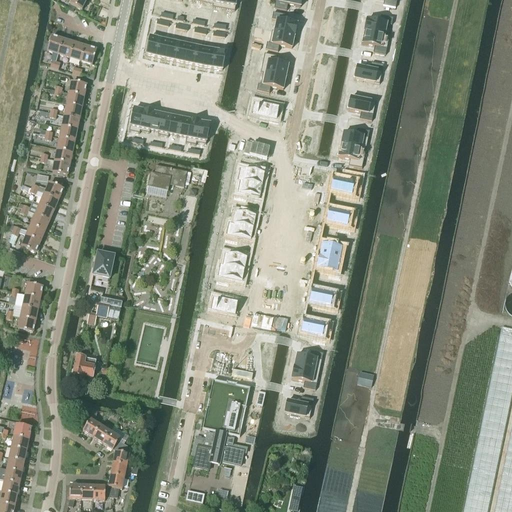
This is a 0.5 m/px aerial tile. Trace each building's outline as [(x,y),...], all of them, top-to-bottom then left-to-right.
[(84,0),(71,0),(73,0),(70,6),(71,7),(81,12),(87,1),(84,0)] [(214,0),(213,8),(223,10),(225,0),(214,0)] [(225,0),(223,10),(234,12),(236,0),(225,0)] [(275,0),(274,9),(286,11),(288,5),(290,5),(293,6),(300,8),(301,0),(275,0)] [(381,0),(382,0),(384,1),(383,7),(395,9),(396,0),(381,0)] [(273,13),(272,20),(276,21),(274,32),(272,32),(271,32),(294,37),(297,25),(290,23),(286,22),(284,22),(285,16),(273,13)] [(366,21),(364,33),(389,38),(384,37),(387,25),(391,26),(393,20),(381,17),(379,23),(377,23),(373,22),(366,21)] [(267,43),(265,50),(278,53),(279,46),(281,47),(285,48),(292,49),(294,37),(271,32),(269,44),(267,43)] [(364,33),(361,45),(368,47),(372,47),(374,48),(373,54),(385,57),(389,38),(364,33)] [(44,45),(42,51),(46,53),(53,55),(49,68),(50,68),(50,69),(54,70),(56,64),(58,56),(63,42),(51,38),(49,44),(48,47),(44,45)] [(149,38),(146,56),(156,58),(159,40),(149,38)] [(159,40),(156,58),(165,60),(169,42),(159,40)] [(58,56),(56,64),(60,65),(61,65),(63,58),(69,60),(74,45),(63,42),(58,56)] [(169,42),(165,60),(174,62),(178,44),(169,42)] [(178,44),(174,62),(184,64),(188,46),(178,44)] [(74,45),(69,60),(80,63),(85,49),(74,45)] [(188,46),(184,64),(193,66),(197,48),(188,46)] [(197,48),(193,66),(203,68),(206,50),(197,48)] [(85,49),(80,63),(92,67),(96,52),(85,49)] [(206,50),(203,68),(212,70),(216,52),(206,50)] [(216,52),(212,70),(222,72),(226,54),(216,52)] [(264,55),(260,73),(285,78),(286,76),(287,77),(289,69),(288,69),(288,66),(281,65),(278,64),(276,64),(278,57),(264,55)] [(355,70),(353,78),(355,78),(354,80),(379,86),(383,67),(371,64),(369,70),(367,70),(364,69),(357,68),(356,70),(355,70)] [(258,85),(257,92),(269,94),(270,88),(272,88),(276,89),(283,91),(285,78),(260,73),(260,74),(263,74),(260,85),(258,85)] [(71,83),(69,95),(84,98),(86,87),(71,83)] [(69,95),(66,106),(81,110),(84,98),(69,95)] [(256,97),(252,116),(277,121),(277,118),(279,119),(280,111),(279,111),(279,108),(272,107),(269,106),(267,105),(268,99),(256,97)] [(348,101),(347,108),(348,109),(348,111),(355,113),(358,113),(360,114),(359,120),(371,123),(375,104),(350,99),(350,101),(348,101)] [(66,106),(64,118),(79,121),(81,110),(66,106)] [(131,122),(129,132),(139,134),(144,111),(143,111),(143,112),(134,110),(133,115),(131,114),(129,122),(131,122)] [(144,111),(139,134),(140,132),(149,134),(153,113),(144,111)] [(153,113),(149,134),(150,132),(158,133),(158,136),(162,116),(153,114),(153,113)] [(162,116),(158,136),(167,138),(172,118),(162,116)] [(64,118),(61,129),(77,132),(79,121),(64,118)] [(172,118),(167,138),(168,138),(168,136),(177,137),(181,119),(172,118)] [(181,119),(177,137),(186,139),(185,144),(186,144),(191,121),(190,121),(181,119)] [(191,121),(186,144),(195,146),(200,123),(191,121)] [(200,123),(195,146),(196,146),(196,144),(206,146),(207,138),(209,139),(210,131),(209,131),(210,125),(200,124),(200,123)] [(61,129),(59,140),(74,144),(77,132),(61,129)] [(343,134),(340,146),(365,151),(369,133),(357,130),(356,137),(353,136),(350,135),(343,134)] [(59,140),(56,152),(72,155),(74,144),(59,140)] [(338,148),(337,156),(338,156),(338,158),(345,160),(348,161),(350,161),(348,167),(362,170),(365,151),(340,146),(340,148),(338,148)] [(56,152),(54,163),(69,166),(72,155),(56,152)] [(41,160),(40,164),(53,168),(52,175),(67,178),(69,166),(54,163),(47,161),(41,160)] [(241,163),(237,181),(263,186),(265,174),(258,173),(254,172),(252,171),(254,165),(241,163)] [(147,188),(168,193),(169,186),(183,190),(186,174),(155,167),(153,175),(150,174),(147,188)] [(32,182),(47,185),(48,179),(33,176),(32,182)] [(331,182),(330,190),(331,190),(331,193),(356,198),(360,179),(346,176),(345,182),(344,182),(340,181),(333,180),(333,183),(331,182)] [(235,193),(233,200),(246,202),(247,196),(249,196),(253,197),(260,199),(262,187),(263,186),(237,181),(237,182),(242,183),(240,194),(235,193)] [(33,186),(32,190),(58,202),(63,191),(49,185),(46,191),(39,188),(33,186)] [(30,194),(30,195),(36,198),(38,194),(44,196),(42,200),(39,206),(54,212),(58,202),(32,190),(31,191),(30,194)] [(228,223),(228,224),(253,229),(256,217),(249,215),(246,215),(243,214),(245,208),(232,205),(231,212),(236,213),(233,224),(228,223)] [(39,206),(35,217),(49,223),(54,212),(39,206)] [(327,213),(325,221),(327,221),(326,224),(333,225),(337,226),(339,226),(338,233),(350,235),(354,216),(329,211),(328,214),(327,213)] [(33,221),(30,227),(44,234),(49,223),(35,217),(33,221)] [(228,224),(224,242),(237,245),(238,239),(240,239),(244,240),(251,241),(251,239),(253,239),(254,231),(253,231),(253,229),(228,224)] [(27,234),(26,238),(40,244),(44,234),(30,227),(27,234)] [(10,238),(9,244),(14,246),(19,235),(13,233),(10,238)] [(26,238),(21,249),(35,255),(40,244),(26,238)] [(319,257),(319,258),(339,262),(342,250),(347,251),(348,244),(336,242),(334,248),(332,248),(329,247),(322,245),(319,257)] [(220,265),(220,266),(245,271),(245,270),(247,259),(240,257),(237,256),(235,256),(236,250),(224,247),(222,254),(224,254),(222,266),(220,265)] [(95,269),(93,277),(109,280),(114,258),(97,255),(96,263),(95,263),(95,264),(95,268),(94,268),(94,269),(95,269)] [(319,258),(316,270),(323,271),(327,272),(329,273),(328,279),(340,281),(342,275),(337,274),(339,262),(319,258)] [(220,266),(216,284),(228,287),(229,280),(232,281),(235,282),(242,283),(245,271),(220,266)] [(27,285),(25,297),(40,300),(42,288),(33,287),(27,285)] [(310,294),(308,301),(310,302),(309,304),(334,310),(338,291),(326,288),(325,294),(322,294),(319,293),(312,292),(311,294),(310,294)] [(214,292),(210,311),(235,316),(236,313),(237,314),(239,306),(237,306),(238,303),(231,302),(227,301),(225,301),(226,294),(214,292)] [(16,300),(15,307),(37,312),(40,300),(25,297),(18,296),(17,300),(16,300)] [(112,300),(102,298),(100,305),(109,307),(110,307),(112,300)] [(96,304),(95,311),(97,311),(96,316),(96,317),(106,319),(114,321),(118,321),(120,309),(110,307),(109,307),(100,305),(96,304)] [(13,314),(13,318),(20,320),(35,323),(37,312),(15,307),(13,314)] [(20,320),(18,332),(33,335),(35,323),(20,320)] [(302,324),(300,332),(302,332),(301,335),(308,336),(312,337),(314,337),(312,344),(325,346),(329,327),(304,322),(303,324),(302,324)] [(511,330),(501,329),(463,511),(487,511),(511,392),(511,330)] [(294,368),(319,374),(323,355),(310,353),(309,359),(296,356),(294,368)] [(92,380),(94,373),(96,374),(98,373),(99,370),(97,368),(95,367),(96,363),(76,358),(72,377),(73,378),(75,380),(74,381),(78,381),(79,381),(80,379),(81,379),(81,378),(92,380)] [(294,368),(291,381),(298,382),(302,383),(304,383),(303,390),(315,392),(319,374),(294,368)] [(360,374),(357,386),(371,389),(374,377),(360,374)] [(203,425),(202,431),(215,434),(215,437),(225,439),(226,436),(239,439),(240,433),(237,432),(237,430),(242,410),(245,410),(246,410),(245,410),(250,390),(249,390),(236,387),(237,386),(236,386),(227,384),(226,384),(226,385),(212,382),(208,402),(207,402),(208,402),(206,411),(205,412),(206,412),(203,425)] [(287,402),(284,415),(290,416),(290,419),(298,420),(298,418),(309,420),(313,401),(301,399),(299,405),(297,405),(294,404),(287,402)] [(256,400),(255,407),(262,409),(263,402),(256,400)] [(90,421),(82,433),(92,439),(100,428),(94,424),(96,416),(92,415),(90,422),(90,421)] [(511,511),(511,425),(493,511),(511,511)] [(16,426),(14,438),(28,441),(31,429),(16,426)] [(100,428),(92,439),(103,446),(110,434),(100,428)] [(110,434),(103,446),(112,452),(113,451),(115,447),(121,451),(124,447),(123,447),(118,444),(120,441),(110,434)] [(196,439),(192,457),(193,458),(193,457),(195,458),(193,469),(194,469),(208,472),(208,471),(209,465),(211,465),(217,466),(217,467),(219,467),(220,464),(220,463),(239,468),(240,468),(243,454),(245,454),(245,455),(246,450),(232,447),(233,441),(225,439),(215,437),(207,435),(206,441),(196,439)] [(14,438),(11,449),(26,452),(28,441),(14,438)] [(115,454),(112,466),(127,468),(129,457),(126,456),(127,449),(124,447),(121,451),(115,447),(113,451),(115,453),(115,454)] [(11,449),(9,461),(24,464),(26,452),(11,449)] [(7,472),(21,475),(24,464),(9,461),(7,472)] [(112,466),(110,477),(124,480),(127,468),(112,466)] [(7,472),(4,483),(19,486),(21,475),(7,472)] [(104,489),(104,494),(112,495),(112,500),(113,500),(117,500),(118,491),(122,492),(124,480),(110,477),(108,489),(108,490),(104,489)] [(4,483),(2,494),(16,498),(19,486),(4,483)] [(69,502),(67,509),(72,510),(74,502),(80,502),(81,488),(69,488),(69,502)] [(81,488),(80,502),(92,503),(93,488),(81,488)] [(93,488),(92,503),(104,503),(104,500),(112,500),(112,495),(104,494),(104,489),(93,488)] [(293,488),(288,511),(289,511),(296,511),(301,489),(293,488)] [(186,500),(185,503),(202,506),(204,496),(188,493),(187,493),(186,500)] [(2,494),(0,503),(0,505),(14,509),(16,498),(2,494)]
